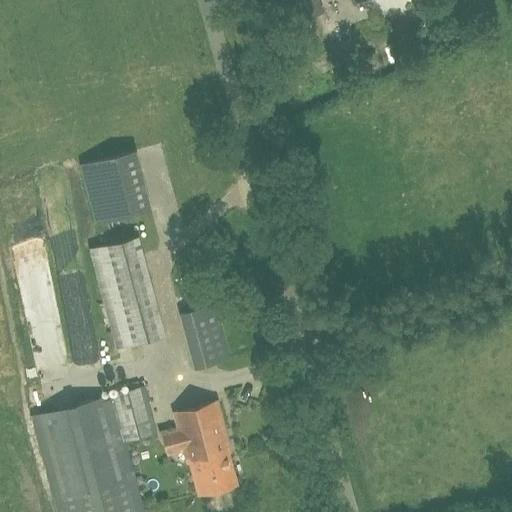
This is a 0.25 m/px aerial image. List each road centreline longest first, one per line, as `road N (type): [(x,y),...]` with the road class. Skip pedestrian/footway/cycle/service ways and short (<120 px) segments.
road 1 (unclassified): [(349,511),(205,0)]
road 2 (unknown): [(302,344),(511,275)]
